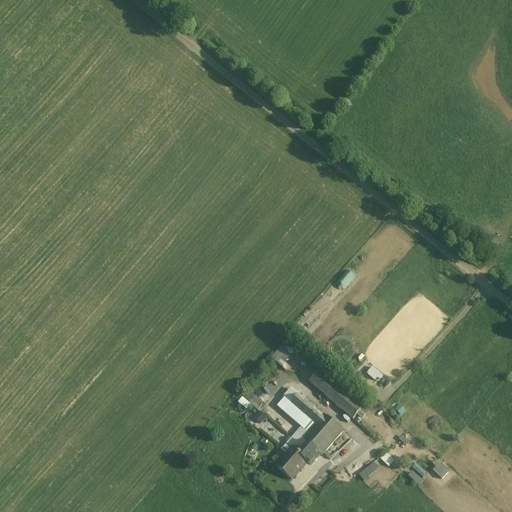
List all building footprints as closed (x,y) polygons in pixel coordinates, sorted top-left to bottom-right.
[(324,320),(330,312),(318,302),(312,310),(324,320)] [(311,310),(305,317),(313,324),(319,316),(311,310)] [(286,342),(271,357),(281,367),(296,351),(286,342)] [(367,404),(323,367),(310,383),(353,420),(367,404)] [(378,383),(384,376),(373,367),(367,373),(378,383)] [(323,416),(293,390),(285,399),(315,425),(323,416)] [(260,413),(266,406),(249,391),(239,403),(247,410),(251,405),(260,413)] [(315,425),(303,439),(316,451),(322,456),(343,432),(324,415),(323,416),(315,425)] [(445,442),(450,432),(426,420),(421,430),(445,442)] [(305,441),(296,451),(293,448),(276,467),(292,481),(308,462),(307,461),(316,451),(305,441)] [(439,462),(432,469),(442,480),(449,473),(439,462)] [(363,481),(380,471),(375,464),(359,474),(363,481)] [(419,485),(423,480),(412,472),(409,477),(419,485)]
